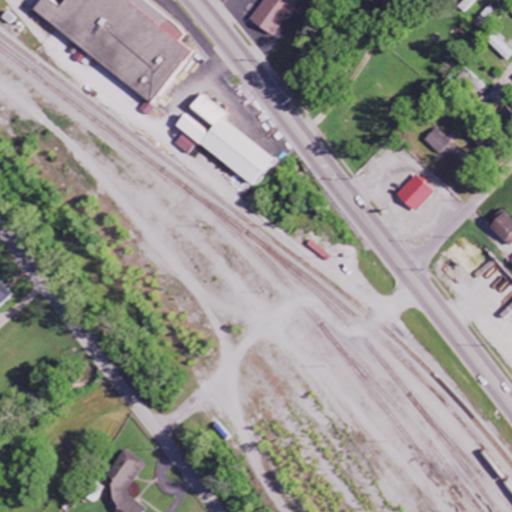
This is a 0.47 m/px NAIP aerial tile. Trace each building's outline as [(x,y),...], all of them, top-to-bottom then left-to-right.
[(189,34),(143,0),(67,0),(60,11),(45,0),(42,0),(32,14),(77,47),(71,55),(88,68),(93,61),(156,108),(196,55),(182,44),(189,34)] [(301,0),(268,0),(253,24),(276,39),(301,0)] [(480,0),(469,0),(462,10),(469,15),(480,0)] [(497,12),(491,7),(477,26),(484,30),(497,12)] [(511,58),(511,50),(499,37),(491,45),(508,63),(511,58)] [(275,160),(225,122),(229,117),(203,97),(192,112),(214,129),(211,134),(187,117),(178,130),(255,187),(275,160)] [(454,144),(439,129),(427,141),(441,156),(454,144)] [(436,193),(417,176),(398,196),(417,214),(436,193)] [(489,227),(511,247),(511,218),(503,211),(489,227)] [(0,307),(13,295),(0,281),(0,307)] [(147,464),(127,451),(103,489),(113,496),(109,502),(119,509),(117,511),(144,511),(146,509),(126,495),(147,464)]
